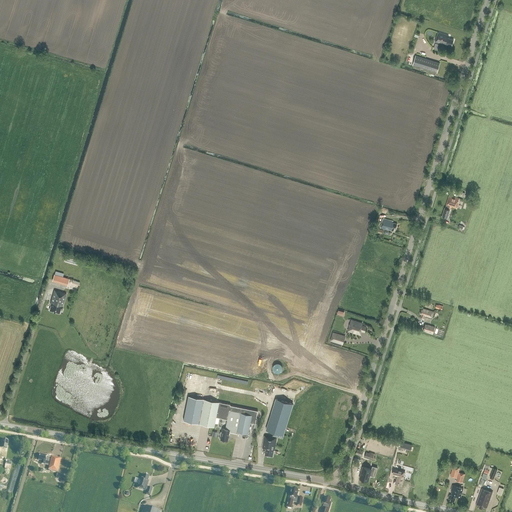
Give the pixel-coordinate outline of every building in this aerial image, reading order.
[(452,46),(454,40),(448,38),(448,36),(438,32),(435,42),(445,46),(445,45),(449,46),(449,45),(452,46)] [(437,73),(440,65),(415,57),(412,65),(437,73)] [(457,208),(459,202),(458,202),(459,199),(449,195),(446,205),(445,208),(442,216),(447,218),(451,207),(457,208)] [(393,221),(383,218),(380,228),(389,231),(389,230),(393,231),(394,228),(396,228),(397,224),(392,223),(393,221)] [(66,288),(68,279),(61,277),(58,286),(66,288)] [(62,309),(66,294),(54,290),(50,303),(51,303),(50,305),(51,305),(50,311),(59,313),(61,308),(62,309)] [(421,310),(420,314),(421,314),(420,319),(424,320),(425,317),(431,319),(433,312),(423,309),(422,310),(421,310)] [(363,323),(351,319),(347,331),(361,336),(362,332),(365,333),(367,326),(362,325),(363,323)] [(428,324),(425,324),(423,331),(425,331),(425,332),(433,334),(435,327),(428,324)] [(346,336),(333,332),(330,341),(343,345),(346,336)] [(278,373),(280,372),(281,371),(282,370),(282,369),(282,367),(282,365),(280,364),(279,363),(277,363),(276,363),(275,364),(273,365),(273,367),(273,368),(273,370),(274,371),(275,372),(277,373),(278,373)] [(247,438),(248,434),(250,423),(255,424),(258,411),(230,405),(230,404),(189,397),(184,421),(214,427),(216,417),(227,420),(225,429),(222,429),(221,432),(220,432),(219,436),(221,436),(220,440),(228,441),(230,430),(244,433),(244,437),(247,438)] [(283,435),(293,404),(276,399),(266,430),(274,432),(273,437),(268,436),(264,436),(262,448),(266,449),(265,455),(272,457),(274,451),(275,451),(277,437),(278,433),(283,435)] [(7,450),(8,442),(2,441),(1,449),(1,451),(0,450),(0,460),(2,461),(2,458),(5,459),(6,454),(6,450),(7,450)] [(411,450),(413,445),(402,442),(401,448),(411,450)] [(51,459),(46,458),(47,457),(40,455),(39,461),(42,462),(41,465),(44,466),(45,465),(49,466),(48,471),(57,473),(60,460),(52,458),(51,459)] [(375,477),(377,468),(372,466),(372,469),(363,467),(360,479),(369,481),(370,476),(375,477)] [(402,481),(405,472),(394,469),(392,474),(396,475),(396,474),(398,475),(397,476),(396,479),(397,480),(396,484),(401,485),(402,481)] [(462,483),(465,474),(459,472),(458,473),(456,481),(462,483)] [(148,482),(149,478),(144,476),(142,480),(140,479),(137,489),(145,491),(146,490),(147,490),(146,494),(150,495),(152,489),(148,488),(148,489),(146,488),(148,482)] [(460,498),(463,488),(453,485),(451,490),(451,491),(453,491),(452,493),(451,495),(449,495),(448,498),(451,499),(450,501),(454,502),(456,497),(460,498)] [(487,508),(493,492),(482,488),(476,505),(480,506),(479,507),(483,509),(483,507),(487,508)] [(296,499),(297,491),(291,490),(291,494),(290,494),(290,498),(288,498),(286,508),(291,509),(293,503),(297,504),(297,507),(301,507),(302,499),(298,498),(298,499),(296,499)] [(329,503),(330,500),(325,498),(324,502),(322,508),(323,509),(322,511),(328,511),(331,504),(329,503)]
